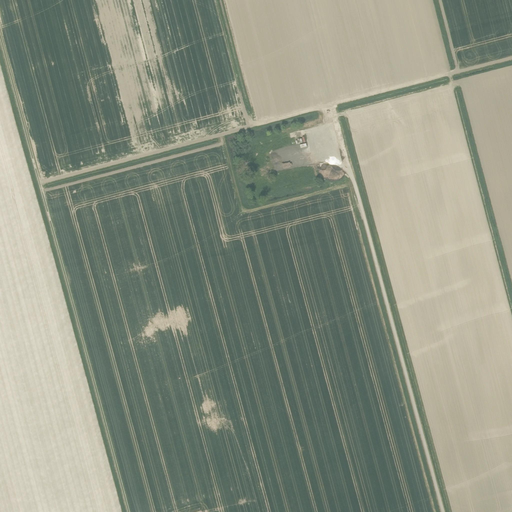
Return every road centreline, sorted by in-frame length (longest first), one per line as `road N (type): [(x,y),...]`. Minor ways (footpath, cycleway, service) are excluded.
road 1 (track): [(128,511),(0,36)]
road 2 (unclassified): [(443,511),(352,178)]
